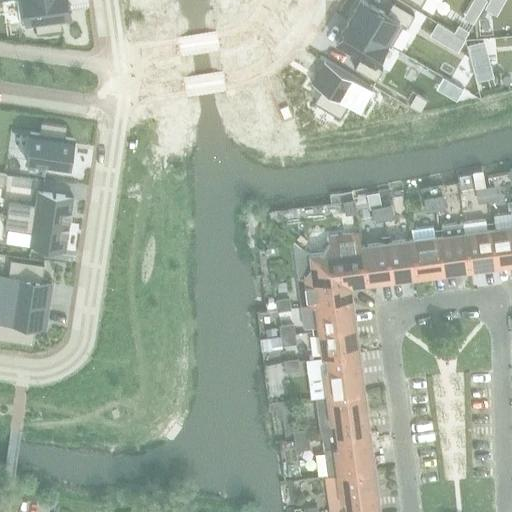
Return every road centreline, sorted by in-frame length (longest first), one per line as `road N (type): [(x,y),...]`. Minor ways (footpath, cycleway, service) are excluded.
road 1 (residential): [(414,511),(390,314),(501,301),(505,511)]
road 2 (residential): [(0,372),(48,374),(83,348),(122,97)]
road 3 (residential): [(122,97),(254,69),(283,48),(315,0)]
road 4 (residential): [(272,0),(236,35),(118,58)]
road 5 (residential): [(0,85),(122,97)]
